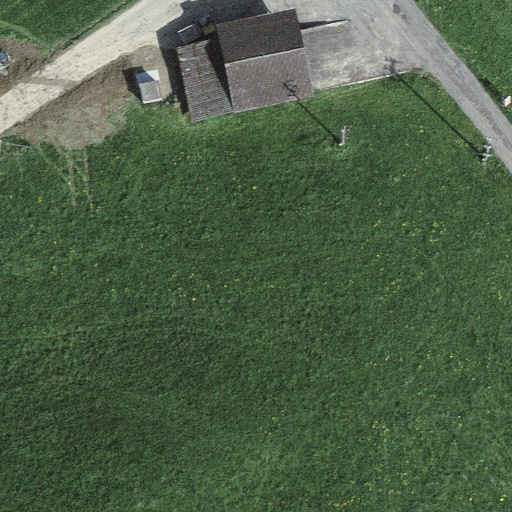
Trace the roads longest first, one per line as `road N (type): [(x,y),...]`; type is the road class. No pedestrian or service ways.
road 1 (unclassified): [(170,0),(0,117)]
road 2 (unclassified): [(397,0),(511,148)]
